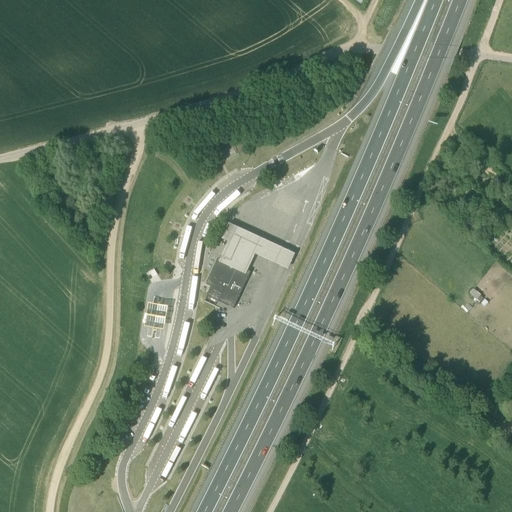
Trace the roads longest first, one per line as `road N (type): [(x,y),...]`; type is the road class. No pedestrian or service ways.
road 1 (track): [(267,511),(456,111),(498,0)]
road 2 (motorway): [(434,0),(303,305),(203,511)]
road 3 (motorway): [(232,511),(326,316),(460,0)]
road 4 (track): [(138,122),(111,228),(103,370),(58,470),(49,511)]
road 5 (unclassified): [(0,157),(241,94),(352,44),(372,45)]
road 6 (motorway): [(424,0),(348,120)]
road 7 (unclassified): [(511,58),(372,45)]
